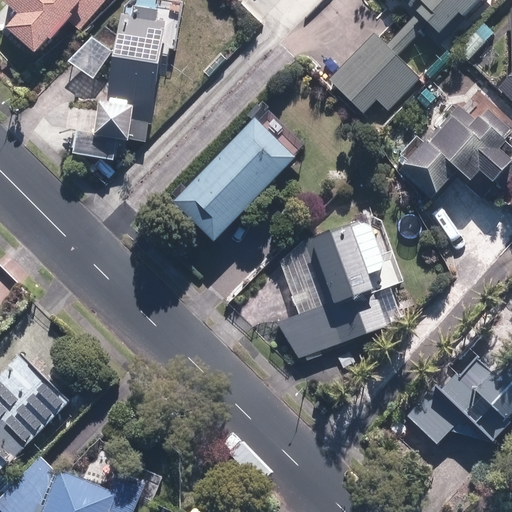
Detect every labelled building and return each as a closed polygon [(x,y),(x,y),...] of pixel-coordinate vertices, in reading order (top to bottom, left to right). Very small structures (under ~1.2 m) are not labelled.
[(80,33),(108,0),(6,0),(3,4),(20,19),(8,32),(36,57),(48,43),(51,46),(69,24),(80,33)] [(411,0),(422,11),(383,48),(376,41),(331,84),(361,116),(377,101),(386,111),(417,82),(395,59),(427,28),(438,39),(478,0),(411,0)] [(511,11),(509,12),(511,76),(498,91),(511,103),(511,11)] [(151,128),(166,28),(121,22),(109,107),(102,106),(97,140),(128,144),(128,143),(146,145),(148,127),(151,128)] [(111,55),(90,39),(67,65),(91,82),(111,55)] [(476,125),(458,109),(400,174),(431,202),(456,174),(469,186),(478,175),(490,186),(508,166),(497,156),(503,149),(500,146),(510,135),(487,113),(476,125)] [(213,246),(294,164),(254,125),(173,207),(213,246)] [(277,325),(299,359),(400,324),(388,291),(403,286),(379,218),(303,245),(281,264),(301,317),(277,325)] [(0,474),(68,403),(20,357),(0,377),(0,474)] [(499,380),(478,360),(458,382),(455,380),(443,394),(438,389),(408,421),(436,447),(451,430),(488,443),(511,416),(511,387),(501,378),(499,380)] [(55,472),(39,456),(0,495),(0,508),(4,511),(133,511),(142,491),(115,481),(110,493),(55,472)]
